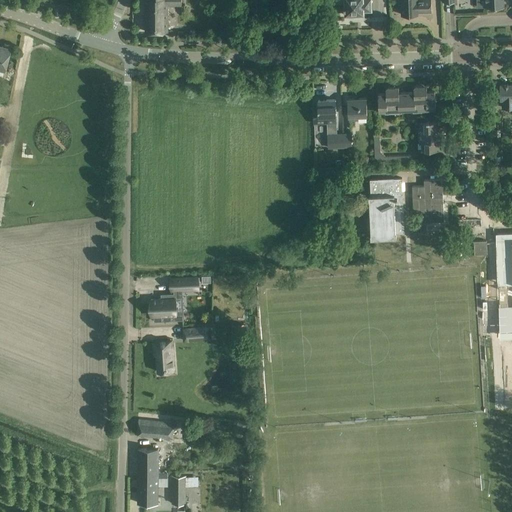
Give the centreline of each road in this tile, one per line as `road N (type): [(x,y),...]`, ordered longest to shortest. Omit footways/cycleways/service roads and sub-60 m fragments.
road 1 (unclassified): [(119,511),(130,51)]
road 2 (residential): [(311,250),(313,59)]
road 3 (tertiary): [(130,51),(313,59)]
road 4 (tertiary): [(313,59),(467,55)]
